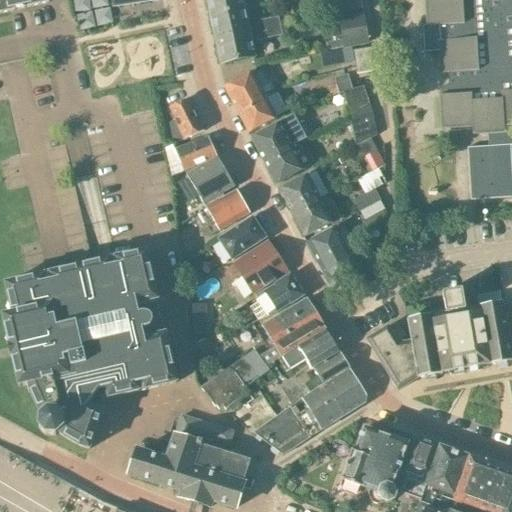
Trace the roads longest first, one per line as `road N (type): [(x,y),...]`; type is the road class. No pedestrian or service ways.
road 1 (residential): [(511,456),(388,403),(226,128),(186,0)]
road 2 (residential): [(176,511),(0,427)]
